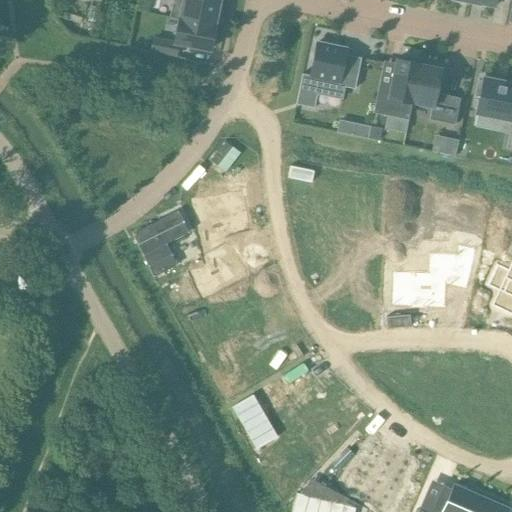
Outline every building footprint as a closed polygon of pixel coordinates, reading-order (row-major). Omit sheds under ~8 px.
[(145,11),(147,0),(139,0),(137,10),(145,11)] [(173,0),(170,17),(179,19),(214,26),(215,26),(219,2),(210,0),(173,0)] [(155,38),(152,51),(176,56),(178,44),(210,50),(214,26),(179,19),(175,42),(155,38)] [(346,52),(336,50),(336,47),(317,43),(310,75),(302,74),(296,104),(314,108),(318,92),(338,88),(338,86),(355,89),(361,58),(345,55),(346,52)] [(420,64),(396,59),(390,88),(378,86),(374,109),(409,116),(412,103),(413,103),(421,64),(420,64)] [(424,62),(424,65),(421,64),(413,103),(432,107),(429,119),(455,125),(460,98),(436,93),(441,69),(437,68),(438,65),(424,62)] [(511,83),(509,83),(509,82),(496,79),(496,80),(483,78),(483,81),(483,82),(478,81),(475,95),(480,96),(479,98),(476,113),(511,120),(511,122),(507,147),(511,148),(511,83)] [(355,124),(353,136),(368,139),(370,127),(355,124)] [(451,138),(447,155),(455,156),(459,140),(451,138)] [(208,267),(193,275),(204,297),(247,276),(235,253),(227,257),(222,233),(245,229),(245,230),(247,230),(240,194),(239,194),(239,195),(194,203),(194,202),(193,203),(199,238),(201,238),(201,237),(202,237),(208,267)] [(178,211),(132,234),(154,277),(177,265),(166,244),(188,233),(178,211)] [(317,247),(316,247),(325,276),(327,276),(326,276),(336,273),(342,293),(341,293),(342,294),(370,285),(369,284),(363,264),(365,264),(366,264),(357,234),(356,235),(317,247)] [(394,272),(392,305),(410,306),(410,307),(426,308),(426,306),(444,307),(445,283),(451,283),(451,285),(467,288),(475,249),(459,246),(457,255),(430,254),(429,274),(394,272)] [(497,264),(487,286),(498,291),(491,306),(511,315),(511,261),(508,270),(497,264)] [(204,297),(193,275),(180,282),(191,303),(204,297)] [(17,292),(14,285),(8,287),(13,300),(19,298),(17,292)] [(17,292),(19,298),(20,301),(25,312),(38,307),(30,287),(17,292)] [(233,355),(242,375),(273,359),(272,357),(265,343),(275,338),(266,319),(271,317),(258,288),(240,296),(239,295),(229,299),(229,301),(211,310),(225,339),(248,328),(256,344),(233,355)] [(292,437),(276,453),(302,477),(332,446),(317,432),(339,408),(316,386),(303,399),(301,397),(288,411),(290,413),(279,425),(292,437)] [(356,456),(340,481),(380,506),(381,504),(384,506),(383,509),(387,511),(400,511),(411,495),(397,486),(396,487),(393,485),(407,462),(376,442),(364,461),(356,456)] [(417,511),(507,511),(509,509),(453,485),(452,489),(443,485),(431,511),(424,511),(419,510),(417,511)]
